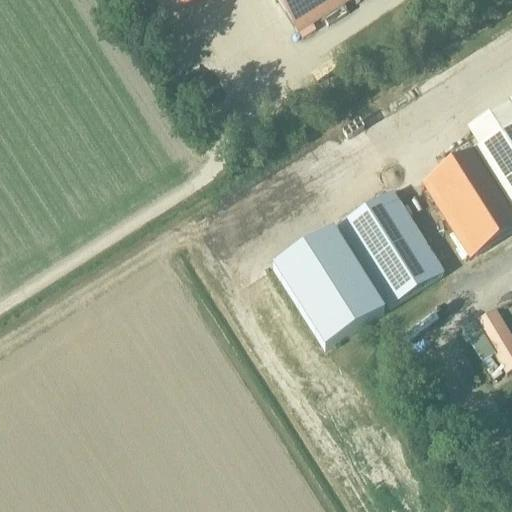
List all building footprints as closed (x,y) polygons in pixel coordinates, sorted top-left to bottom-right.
[(160,0),(151,6),(170,37),(231,0),(160,0)] [(274,0),(296,34),(350,0),(274,0)] [(511,247),(511,119),(341,227),(399,319),(511,247)] [(383,316),(331,234),(272,271),(324,353),(383,316)] [(481,366),(494,357),(506,376),(511,372),(511,340),(494,312),(461,334),(481,366)]
